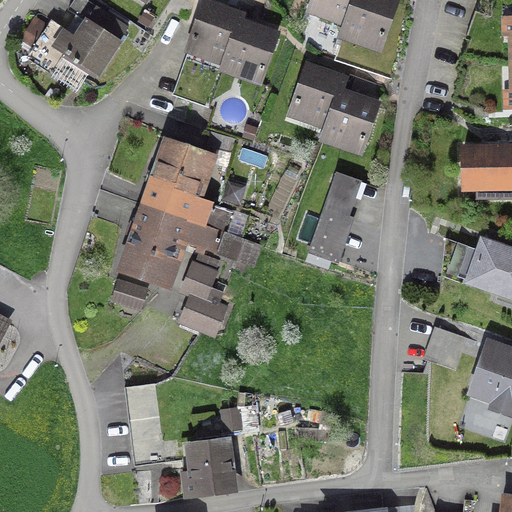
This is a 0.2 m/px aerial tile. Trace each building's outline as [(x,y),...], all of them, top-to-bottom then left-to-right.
[(72,0),(66,10),(85,22),(93,9),(78,0),(72,0)] [(311,0),(312,1),(348,14),(344,26),(381,39),(394,2),(386,0),(311,0)] [(252,28),(238,23),(240,17),(220,10),(203,4),(190,40),(226,53),(224,59),(261,72),(274,36),(252,28)] [(115,24),(93,9),(85,22),(74,38),(49,22),(30,51),(33,65),(70,89),(78,88),(89,71),(96,76),(122,34),(112,28),(115,24)] [(499,51),(496,49),(505,21),(475,11),(472,18),(468,32),(465,40),(469,41),(466,48),(461,64),(459,69),(464,71),(460,85),(455,100),(484,109),(493,81),(489,80),(499,51)] [(225,63),(189,50),(173,95),(210,107),(225,63)] [(351,98),(338,93),(342,81),(333,77),(305,68),(292,104),(329,117),(325,129),(362,142),(374,106),(351,98)] [(233,141),(209,133),(206,147),(229,154),(218,194),(242,201),(254,154),(231,148),(233,141)] [(182,243),(213,254),(228,213),(198,202),(213,161),(166,141),(153,178),(134,229),(120,271),(166,288),(182,243)] [(462,189),(511,188),(511,148),(461,149),(462,189)] [(355,182),(335,175),(307,253),(336,263),(339,255),(343,241),(348,227),(351,220),(342,217),(345,210),(349,199),(352,188),(355,182)] [(256,247),(225,236),(218,255),(235,261),(232,267),(242,271),(244,264),(249,266),(256,247)] [(511,255),(485,245),(481,256),(457,248),(446,278),(511,302),(511,255)] [(215,307),(221,293),(207,287),(217,262),(199,255),(194,267),(192,266),(181,292),(190,296),(180,322),(214,336),(224,311),(215,307)] [(123,295),(142,301),(145,291),(116,282),(110,301),(120,304),(123,295)] [(511,353),(488,345),(467,400),(511,416),(511,353)] [(132,468),(163,464),(153,385),(122,388),(132,468)] [(223,436),(240,434),(236,408),(220,410),(223,436)] [(190,473),(180,473),(183,495),(231,489),(225,442),(187,447),(190,473)] [(511,511),(511,499),(500,498),(498,511),(511,511)]
